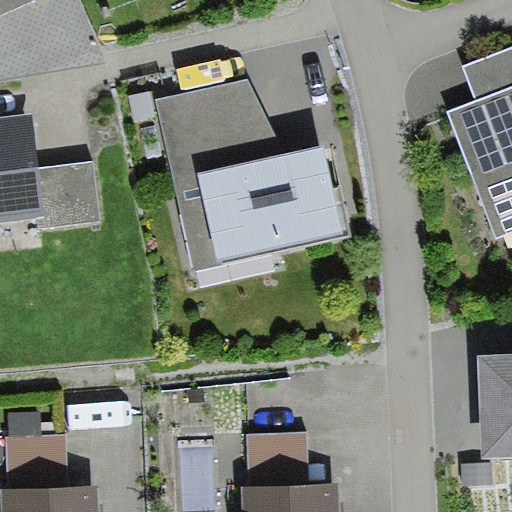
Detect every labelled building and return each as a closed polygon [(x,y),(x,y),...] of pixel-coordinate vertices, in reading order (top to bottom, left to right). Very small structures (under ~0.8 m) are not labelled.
[(0,0),(0,13),(29,0),(0,0)] [(446,110),(495,236),(511,229),(511,48),(464,67),(476,99),(446,110)] [(157,100),(194,274),(351,238),(331,144),(285,156),(245,79),(157,100)] [(31,115),(0,118),(0,220),(41,216),(42,228),(99,222),(93,165),(37,171),(31,115)] [(511,354),(479,355),(481,457),(511,456),(511,354)] [(248,435),(250,487),(309,485),(307,433),(248,435)] [(75,511),(76,505),(59,505),(58,446),(3,447),(4,511),(75,511)] [(492,465),(461,466),(461,484),(493,483),(492,465)] [(339,511),(338,483),(309,485),(250,487),(242,487),(243,511),(339,511)]
